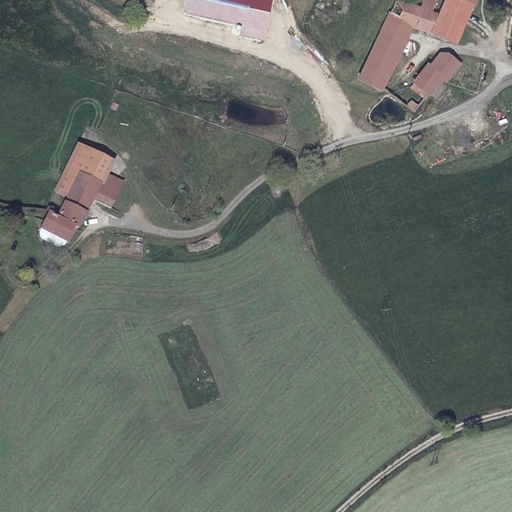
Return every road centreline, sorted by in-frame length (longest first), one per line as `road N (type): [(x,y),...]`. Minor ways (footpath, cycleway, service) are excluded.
road 1 (residential): [(142,227),(188,238),(221,223),(291,163),(454,114),(511,68)]
road 2 (track): [(341,511),(415,453),(511,414)]
